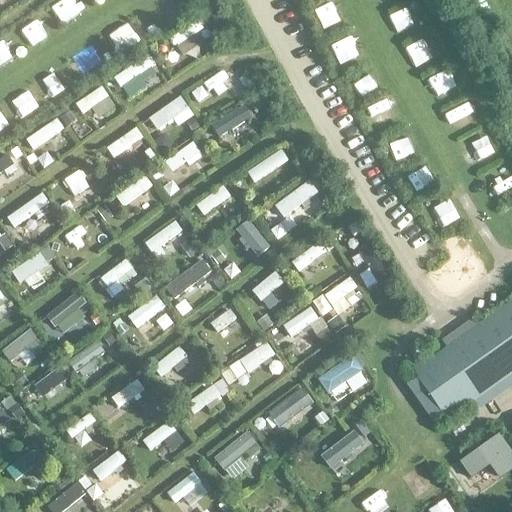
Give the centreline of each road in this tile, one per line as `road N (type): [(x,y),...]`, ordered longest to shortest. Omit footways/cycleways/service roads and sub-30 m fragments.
road 1 (track): [(367,196),(44,434)]
road 2 (track): [(320,114),(0,333)]
road 3 (track): [(0,216),(219,62),(286,56)]
road 4 (track): [(397,341),(353,335),(128,511)]
road 5 (track): [(397,341),(381,351),(379,365),(413,431),(414,457),(348,511)]
road 6 (track): [(136,0),(0,92)]
